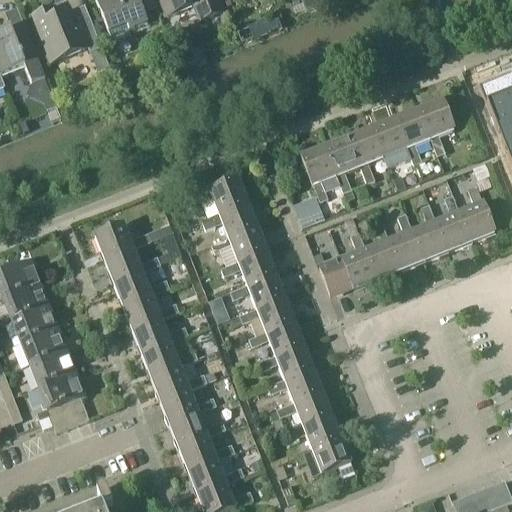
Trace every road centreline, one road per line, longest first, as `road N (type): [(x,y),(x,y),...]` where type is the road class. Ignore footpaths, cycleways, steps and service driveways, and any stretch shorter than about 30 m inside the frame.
road 1 (residential): [(511,349),(486,284),(354,337)]
road 2 (residential): [(354,337),(416,497)]
